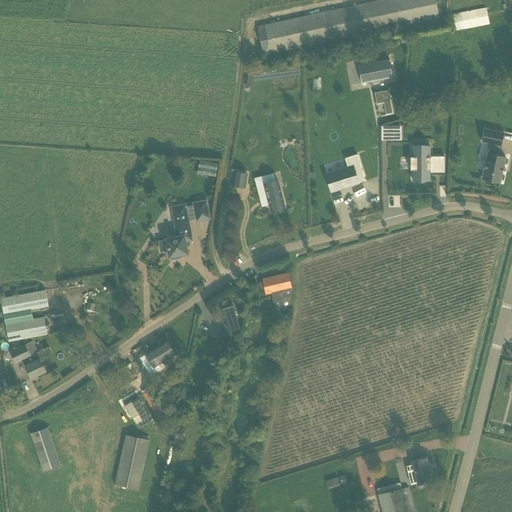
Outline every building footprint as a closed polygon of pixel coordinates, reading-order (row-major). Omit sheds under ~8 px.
[(405,33),(449,24),(447,16),(448,16),(446,8),(447,8),(445,0),(378,0),(257,26),(264,55),(404,25),(405,33)] [(486,7),(453,14),(456,30),(489,24),(486,7)] [(362,84),(393,78),(389,59),(358,65),(362,84)] [(393,113),(388,90),(374,93),(377,104),(383,103),(386,115),(393,113)] [(381,140),(391,141),(391,126),(381,126),(381,140)] [(501,146),(504,133),(485,129),(482,142),(491,144),(489,154),(488,153),(482,179),(500,183),(505,157),(497,155),(499,146),(501,146)] [(429,180),(429,169),(443,169),(443,156),(429,156),(429,145),(412,145),(412,156),(410,156),(410,169),(412,169),(412,180),(429,180)] [(326,175),(331,192),(366,181),(357,155),(345,159),(348,169),(326,175)] [(247,173),(235,171),(232,186),(245,188),(247,173)] [(285,208),(278,180),(264,184),(271,212),(285,208)] [(211,219),(207,200),(193,203),(196,222),(211,219)] [(180,256),(182,255),(188,254),(186,242),(192,240),(185,205),(172,208),(178,236),(165,239),(166,241),(159,242),(161,252),(168,250),(169,258),(171,257),(172,259),(180,258),(180,256)] [(132,267),(129,272),(135,276),(138,271),(132,267)] [(291,288),(288,274),(263,279),(266,294),(271,293),(276,314),(290,311),(293,287),(291,288)] [(235,295),(237,302),(239,301),(239,302),(258,299),(256,290),(238,294),(239,294),(235,295)] [(31,309),(33,309),(48,306),(45,291),(1,299),(4,315),(6,325),(9,342),(47,334),(44,317),(33,319),(31,309)] [(227,327),(238,324),(233,305),(221,309),(227,327)] [(39,349),(47,347),(45,339),(36,342),(39,349)] [(176,353),(168,340),(145,354),(139,358),(151,378),(166,368),(162,362),(176,353)] [(42,356),(40,351),(31,355),(25,345),(10,352),(15,364),(23,360),(31,378),(46,371),(39,357),(42,356)] [(194,359),(195,376),(210,376),(210,359),(194,359)] [(124,386),(135,379),(127,366),(115,373),(124,386)] [(179,387),(181,377),(173,375),(171,386),(179,387)] [(156,415),(169,407),(156,386),(143,394),(156,415)] [(47,428),(31,433),(43,469),(59,464),(47,428)] [(125,435),(114,485),(139,490),(150,440),(125,435)] [(413,467),(408,468),(412,484),(417,482),(417,485),(425,483),(425,482),(433,480),(430,469),(429,469),(428,465),(429,465),(427,457),(411,460),(413,467)] [(340,486),(337,477),(326,481),(328,489),(340,486)] [(414,511),(408,487),(402,489),(392,491),(379,495),(378,495),(382,511),(414,511)]
